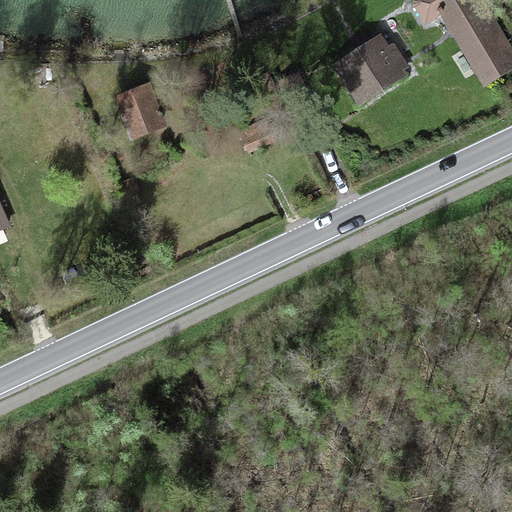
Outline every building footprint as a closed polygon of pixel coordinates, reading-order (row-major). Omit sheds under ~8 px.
[(437,0),(486,82),(511,65),(511,51),(481,0),(437,0)] [(391,59),(379,40),(339,66),(361,101),(401,75),(399,72),(406,67),(398,54),(391,59)] [(296,75),(281,82),(306,137),(322,130),(296,75)] [(148,89),(118,101),(132,135),(161,123),(148,89)] [(281,122),(270,129),(266,122),(241,136),(252,153),(287,133),(281,122)] [(130,179),(123,182),(128,194),(135,191),(130,179)]
